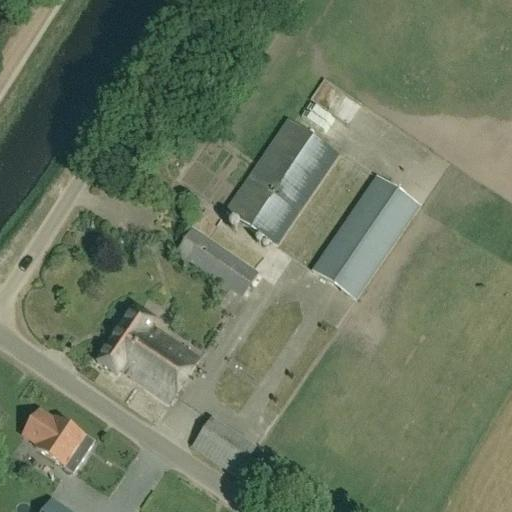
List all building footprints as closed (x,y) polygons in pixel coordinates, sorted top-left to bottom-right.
[(313,115),(307,126),(343,146),(350,135),(313,115)] [(340,158),(289,123),(226,216),(277,250),(340,158)] [(378,180),(313,275),(356,305),(421,210),(378,180)] [(167,250),(146,219),(121,236),(142,266),(167,250)] [(176,255),(243,300),(258,277),(192,232),(176,255)] [(170,406),(185,384),(200,362),(151,329),(155,324),(135,310),(116,338),(97,366),(117,380),(122,374),(170,406)] [(54,423),(39,413),(23,438),(37,448),(35,451),(66,471),(72,462),(77,465),(84,455),(79,452),(87,440),(85,439),(85,440),(55,420),(54,423)] [(211,423),(193,450),(236,479),(254,452),(211,423)]
